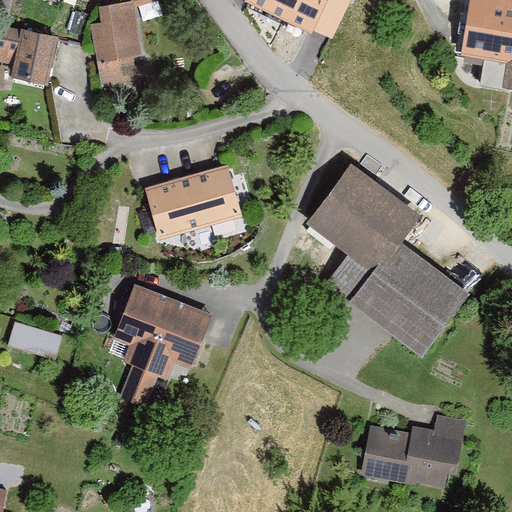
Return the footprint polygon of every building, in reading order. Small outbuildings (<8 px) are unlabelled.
[(13,0),(62,11),(64,0),(89,0),(96,2),(96,0),(13,0)] [(336,0),(251,0),(248,9),(251,11),(244,27),(303,53),(312,34),(320,37),(336,0)] [(511,0),(496,0),(497,1),(491,0),(476,0),(474,19),(469,61),(511,66),(507,99),(511,99),(511,0)] [(96,32),(109,85),(127,81),(123,66),(147,60),(135,8),(103,15),(107,29),(96,32)] [(66,47),(0,33),(0,67),(17,71),(14,85),(55,94),(66,47)] [(232,167),(148,195),(164,244),(248,216),(232,167)] [(426,219),(357,167),(313,224),(355,256),(330,290),(426,363),(473,301),(403,248),(426,219)] [(135,406),(181,305),(139,288),(117,343),(134,349),(127,365),(135,369),(123,401),(135,406)] [(218,319),(181,305),(135,406),(146,410),(159,378),(172,383),(178,367),(197,374),(218,319)] [(17,319),(10,342),(56,356),(64,333),(17,319)] [(414,437),(373,432),(366,481),(450,493),(452,482),(462,483),(470,425),(438,421),(436,435),(415,432),(414,437)] [(0,511),(9,511),(12,496),(0,493),(0,511)]
